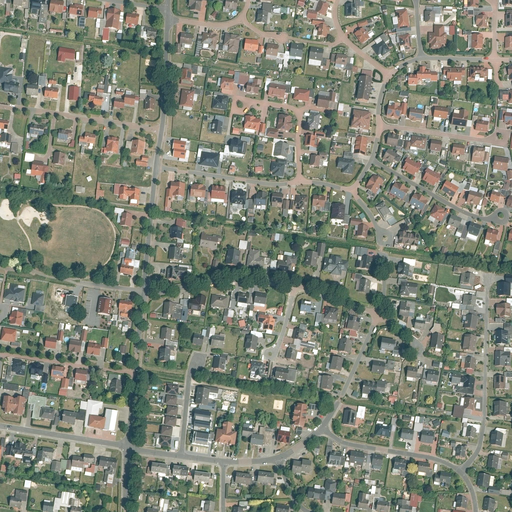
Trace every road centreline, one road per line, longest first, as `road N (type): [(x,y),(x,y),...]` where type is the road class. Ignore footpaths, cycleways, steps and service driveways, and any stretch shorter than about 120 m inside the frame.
road 1 (residential): [(487,273),(485,420),(463,470)]
road 2 (residential): [(0,105),(160,130)]
road 3 (residential): [(144,293),(244,277),(295,284)]
road 4 (residential): [(463,470),(353,444),(322,427)]
road 5 (residential): [(371,159),(458,209),(502,216)]
road 6 (residential): [(155,166),(298,182)]
road 7 (residential): [(0,353),(134,374)]
road 8 (residential): [(240,107),(251,100),(297,112),(298,182)]
road 9 (residential): [(0,425),(127,446)]
road 10 (residential): [(144,293),(155,166)]
road 11 (residential): [(322,427),(377,314)]
road 12 (residential): [(377,124),(485,139),(499,134)]
